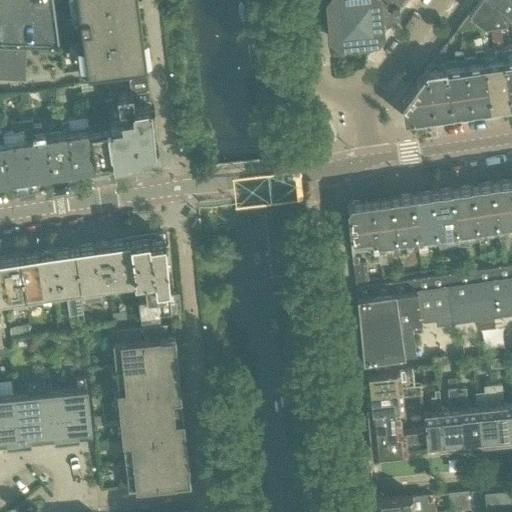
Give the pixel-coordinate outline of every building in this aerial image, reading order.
[(0,0),(0,42),(59,44),(53,0),(0,0)] [(77,0),(79,13),(81,24),(83,40),(86,68),(146,60),(142,32),(140,16),(138,6),(138,5),(137,0),(77,0)] [(328,0),(328,2),(327,2),(331,37),(332,36),(332,39),(337,43),(340,43),(340,44),(351,43),(358,49),(371,47),(375,43),(374,39),(377,39),(381,34),(381,32),(382,31),(380,12),(399,10),(398,3),(401,0),(328,0)] [(490,23),(499,21),(504,21),(511,10),(511,9),(498,0),(476,0),(456,28),(490,23)] [(511,0),(498,0),(511,9),(511,0)] [(250,6),(254,48),(258,52),(264,51),(268,47),(264,5),(260,1),(254,2),(250,6)] [(494,53),(483,54),(490,104),(510,101),(502,45),(499,21),(490,23),(494,53)] [(475,54),(464,56),(471,107),(490,104),(483,54),(481,38),(473,39),(475,49),(474,49),(475,54)] [(511,43),(502,45),(510,101),(511,100),(511,43)] [(26,48),(0,47),(0,77),(25,78),(26,48)] [(456,64),(445,65),(451,110),(471,107),(464,56),(463,51),(455,52),(456,64)] [(451,110),(445,65),(426,68),(401,101),(403,117),(451,110)] [(148,89),(147,73),(129,75),(130,84),(131,92),(140,155),(155,152),(148,89)] [(65,93),(64,85),(55,86),(57,101),(66,100),(65,93)] [(258,93),(262,135),(266,139),(272,138),(276,134),(272,92),(268,88),(262,89),(258,93)] [(111,125),(105,125),(111,159),(140,155),(131,92),(116,94),(118,106),(108,108),(111,125)] [(61,132),(53,133),(58,167),(56,167),(64,169),(71,165),(93,162),(88,128),(86,116),(67,119),(67,120),(60,121),(61,132)] [(32,118),(24,119),(31,171),(56,167),(58,167),(53,133),(44,135),(42,124),(33,125),(32,118)] [(3,141),(0,141),(0,163),(2,175),(31,171),(24,119),(12,121),(13,128),(6,129),(6,131),(2,131),(3,141)] [(105,125),(88,128),(93,162),(111,159),(105,125)] [(507,229),(511,228),(511,185),(511,178),(491,181),(498,225),(500,242),(506,241),(505,236),(508,236),(507,229)] [(485,227),(498,225),(491,181),(471,184),(480,239),(480,240),(481,240),(482,247),(487,244),(486,239),(487,239),(485,227)] [(467,240),(480,239),(471,184),(451,187),(458,231),(459,243),(468,242),(467,240)] [(445,233),(458,231),(451,187),(432,189),(438,234),(440,246),(447,245),(445,233)] [(425,236),(438,234),(432,189),(411,193),(417,237),(419,254),(427,252),(426,248),(427,248),(425,236)] [(405,239),(417,237),(411,193),(391,196),(397,240),(399,252),(407,251),(405,239)] [(385,242),(397,240),(391,196),(371,199),(378,259),(379,260),(388,259),(385,242)] [(369,260),(378,259),(371,199),(351,202),(351,201),(347,207),(348,207),(353,263),(355,282),(368,280),(366,261),(359,262),(358,253),(368,251),(369,260)] [(268,211),(272,253),(277,257),(283,256),(286,251),(282,210),(277,206),(271,207),(268,211)] [(148,234),(131,237),(137,276),(143,275),(146,295),(137,296),(140,316),(142,316),(159,314),(171,312),(171,313),(181,312),(179,292),(169,293),(163,237),(148,239),(148,234)] [(131,237),(109,240),(106,240),(112,279),(137,276),(131,237)] [(94,242),(77,245),(83,284),(112,279),(106,240),(109,240),(101,238),(94,242)] [(51,249),(57,288),(71,285),(73,297),(71,298),(74,313),(87,311),(83,284),(77,245),(54,248),(51,249)] [(39,251),(20,253),(26,292),(25,292),(26,303),(27,306),(39,304),(38,291),(57,288),(51,249),(54,248),(46,246),(39,251)] [(0,302),(6,304),(5,295),(12,294),(14,305),(26,303),(25,292),(26,292),(20,253),(0,256),(0,302)] [(357,296),(363,360),(405,354),(404,351),(415,349),(411,321),(421,319),(445,315),(446,320),(447,320),(467,317),(466,312),(511,304),(511,263),(356,287),(356,288),(358,287),(359,296),(357,296)] [(125,310),(122,311),(112,312),(113,320),(126,318),(125,310)] [(279,317),(283,358),(288,362),(294,361),(297,357),(293,315),(289,312),(283,312),(279,317)] [(159,314),(142,316),(143,325),(160,323),(159,314)] [(11,336),(84,324),(83,317),(10,329),(11,336)] [(112,340),(128,485),(140,484),(189,479),(174,334),(167,334),(166,323),(160,323),(143,325),(116,328),(117,340),(112,340)] [(502,324),(482,327),(485,347),(505,344),(502,324)] [(433,355),(433,362),(433,363),(447,361),(446,354),(433,355)] [(490,357),(491,366),(505,365),(504,356),(490,357)] [(364,370),(366,389),(420,384),(420,378),(414,379),(413,375),(399,376),(398,366),(364,370)] [(76,385),(61,386),(64,417),(66,434),(82,433),(81,427),(90,426),(85,375),(76,376),(76,385)] [(450,407),(441,408),(444,443),(462,441),(457,386),(456,377),(448,378),(449,387),(448,387),(450,407)] [(44,379),(36,380),(40,417),(41,431),(49,430),(49,436),(66,434),(64,417),(61,386),(45,388),(44,379)] [(29,390),(12,391),(18,439),(34,438),(34,432),(41,431),(40,417),(36,380),(28,380),(29,390)] [(287,386),(292,427),(296,431),(302,430),(306,426),(301,384),(297,381),(291,381),(287,386)] [(502,382),(492,383),(497,438),(511,436),(511,400),(504,402),(502,382)] [(475,391),(477,404),(480,439),(497,438),(492,383),(484,384),(484,390),(475,391)] [(401,394),(421,392),(420,384),(366,389),(367,406),(402,402),(401,394)] [(466,386),(457,386),(462,441),(480,439),(477,404),(468,405),(466,386)] [(424,417),(425,435),(426,445),(444,443),(441,408),(439,388),(434,389),(435,395),(431,395),(432,409),(423,410),(424,417)] [(0,435),(1,435),(2,441),(18,439),(12,391),(0,392),(0,435)] [(91,392),(92,402),(100,401),(99,391),(91,392)] [(367,406),(370,431),(401,428),(400,412),(405,412),(404,402),(402,402),(367,406)] [(105,424),(104,417),(104,416),(94,417),(95,425),(105,424)] [(422,426),(401,428),(370,431),(371,450),(426,445),(425,435),(423,435),(422,426)] [(96,440),(97,448),(105,447),(104,439),(96,440)] [(292,447),(297,489),(302,492),(308,491),(311,487),(306,445),(302,442),(296,442),(292,447)] [(448,491),(449,503),(450,509),(472,507),(485,505),(511,502),(511,484),(484,487),(448,491)] [(331,488),(326,488),(327,497),(332,497),(337,496),(340,496),(339,487),(337,487),(331,488)] [(434,499),(427,500),(426,494),(426,493),(420,493),(376,498),(377,511),(421,511),(435,511),(434,499)] [(472,511),(511,511),(511,502),(485,505),(472,507),(472,511)]
